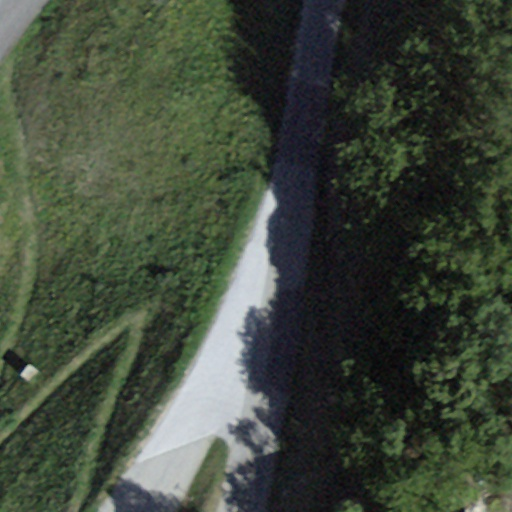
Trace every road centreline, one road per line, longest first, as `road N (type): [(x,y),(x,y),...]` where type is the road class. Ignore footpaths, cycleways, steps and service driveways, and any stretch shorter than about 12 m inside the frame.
road 1 (unclassified): [(275,269),(134,511)]
road 2 (unclassified): [(338,0),(275,269)]
road 3 (unknown): [(275,269),(384,348),(511,372)]
road 4 (unclassified): [(275,269),(242,511)]
